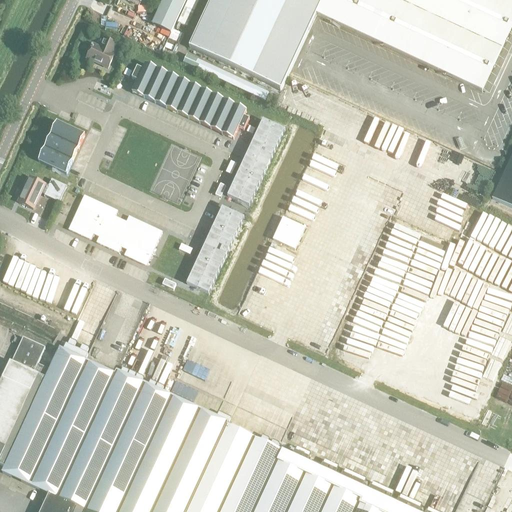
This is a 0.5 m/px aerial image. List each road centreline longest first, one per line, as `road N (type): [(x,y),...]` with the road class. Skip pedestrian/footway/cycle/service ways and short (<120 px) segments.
road 1 (unknown): [(0,218),(277,354)]
road 2 (unknown): [(277,354),(357,177),(381,172),(454,207)]
road 3 (unknown): [(110,120),(134,115),(208,148),(213,175),(193,208),(183,210),(104,175),(99,150)]
road 4 (unknown): [(277,354),(499,463)]
road 5 (unclassified): [(0,159),(74,0)]
